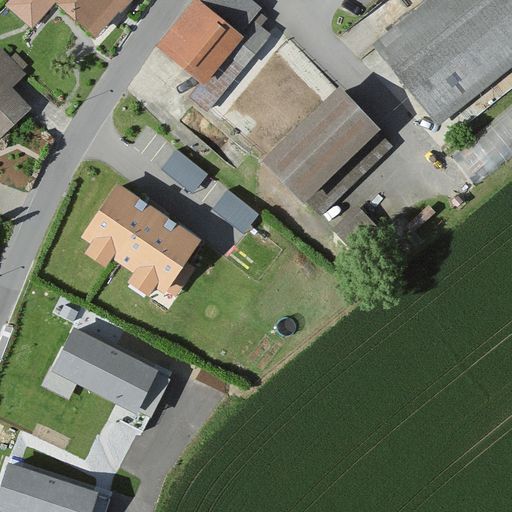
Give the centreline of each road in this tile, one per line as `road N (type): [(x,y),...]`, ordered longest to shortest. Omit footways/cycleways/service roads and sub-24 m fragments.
road 1 (tertiary): [(0,292),(70,139),(162,0)]
road 2 (unknown): [(85,117),(224,240)]
